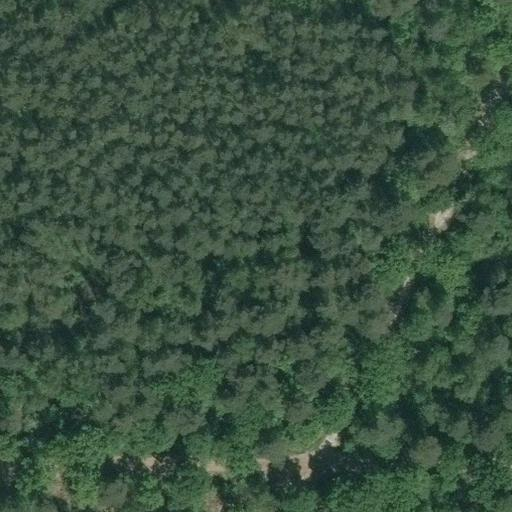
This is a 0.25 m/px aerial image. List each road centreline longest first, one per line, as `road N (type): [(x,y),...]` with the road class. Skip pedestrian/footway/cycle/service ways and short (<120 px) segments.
road 1 (track): [(511,465),(0,463)]
road 2 (track): [(317,463),(511,69)]
